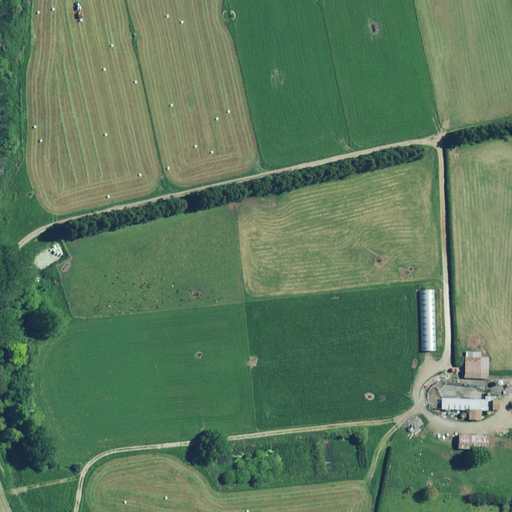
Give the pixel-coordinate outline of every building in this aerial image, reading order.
[(436,351),(432,290),(419,291),(423,352),(436,351)] [(488,358),(481,358),(481,351),(465,350),(465,358),(463,378),(487,379),(488,358)] [(454,409),(460,410),(466,410),(481,411),(481,410),(489,410),(489,397),(484,397),(484,400),(441,398),(441,409),(454,409)] [(481,411),(466,410),(466,414),(467,414),(467,421),(481,421),(481,411)] [(489,436),(458,435),(457,449),(489,450),(489,436)]
